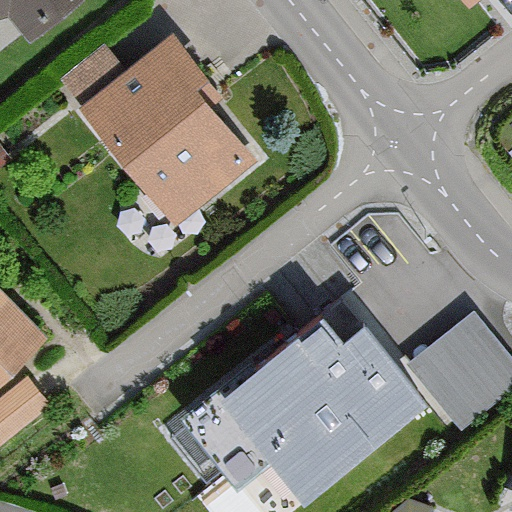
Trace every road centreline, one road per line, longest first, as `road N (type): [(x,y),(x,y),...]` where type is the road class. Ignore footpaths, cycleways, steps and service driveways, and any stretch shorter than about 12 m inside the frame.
road 1 (residential): [(89,403),(409,149)]
road 2 (residential): [(409,149),(299,0)]
road 3 (residential): [(511,251),(409,149)]
road 4 (residential): [(511,67),(409,149)]
